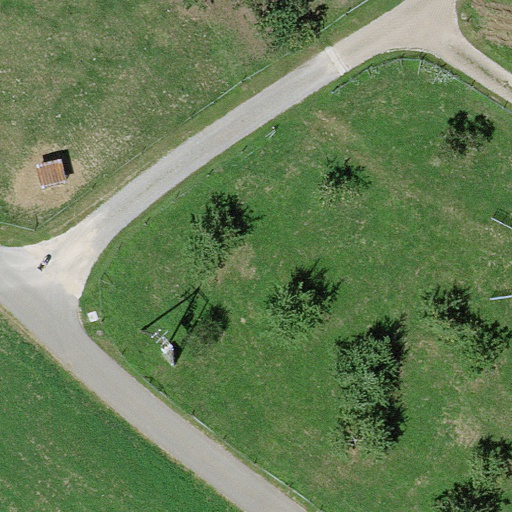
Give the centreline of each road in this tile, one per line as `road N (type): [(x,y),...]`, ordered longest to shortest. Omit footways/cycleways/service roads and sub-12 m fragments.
road 1 (track): [(511,90),(400,23),(200,150),(18,301)]
road 2 (unclassified): [(277,511),(0,280)]
